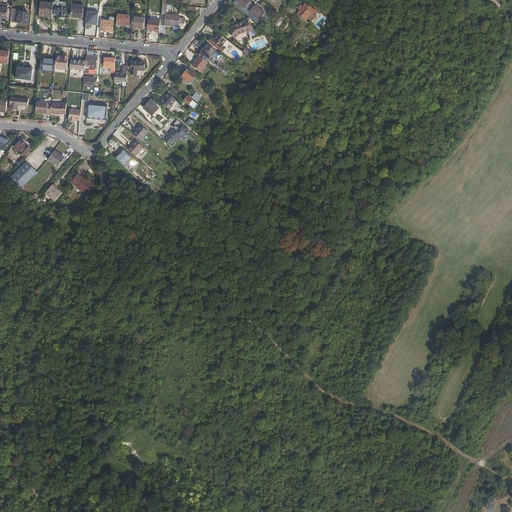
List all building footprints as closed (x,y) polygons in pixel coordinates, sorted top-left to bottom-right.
[(69,0),(54,0),(54,3),(54,7),(61,8),(61,11),(68,11),(69,0)] [(235,0),(241,4),(239,7),(248,15),(250,12),(261,20),(266,12),(256,5),(256,6),(250,1),(251,0),(250,0),(235,0)] [(41,15),(53,16),(54,7),(54,3),(42,2),(41,15)] [(317,11),(305,2),(297,13),(306,20),(311,13),(314,16),(317,11)] [(72,16),(83,17),(84,5),(73,4),(72,16)] [(0,19),(3,20),(3,18),(8,18),(9,8),(0,6),(0,19)] [(12,9),(11,21),(29,23),(30,13),(17,12),(17,9),(12,9)] [(162,17),(161,24),(180,26),(180,24),(180,22),(183,23),(184,23),(184,18),(180,17),(181,16),(166,14),(166,10),(163,10),(162,14),(162,17)] [(91,29),(91,26),(100,26),(100,12),(88,12),(87,29),(91,29)] [(118,21),(117,24),(130,25),(130,15),(118,14),(118,21)] [(278,24),(283,17),(280,15),(275,21),(278,24)] [(134,17),(133,28),(146,29),(146,19),(134,17)] [(161,20),(148,19),(147,30),(159,31),(161,20)] [(101,30),(113,31),(114,21),(102,20),(101,30)] [(246,28),(235,20),(230,23),(225,30),(232,36),(236,31),(246,28)] [(208,36),(206,39),(219,50),(227,41),(215,31),(210,37),(208,36)] [(219,54),(205,42),(195,54),(196,55),(203,61),(209,53),(215,58),(219,54)] [(241,46),(239,49),(246,54),(248,51),(241,46)] [(0,50),(0,55),(0,62),(9,63),(10,51),(0,50)] [(87,61),(87,64),(93,64),(93,67),(97,68),(98,56),(88,55),(87,61)] [(197,71),(204,62),(203,61),(196,55),(189,64),(197,71)] [(64,57),(57,56),(57,59),(56,68),(67,69),(68,58),(64,57)] [(105,66),(116,67),(117,58),(106,57),(105,66)] [(48,70),(55,71),(56,68),(57,59),(50,59),(50,60),(42,60),(41,71),(48,72),(48,70)] [(72,61),(71,69),(86,70),(87,64),(87,61),(83,61),(83,62),(79,62),(72,61)] [(132,74),(138,74),(138,69),(145,69),(145,62),(133,61),(132,74)] [(116,72),(116,82),(124,82),(124,81),(124,80),(128,80),(129,66),(125,65),(124,73),(116,72)] [(188,83),(195,74),(188,67),(180,77),(188,83)] [(33,80),(34,69),(19,68),(18,79),(33,80)] [(86,77),(85,86),(91,86),(91,89),(95,89),(96,78),(86,77)] [(193,97),(200,101),(204,95),(197,91),(193,97)] [(161,102),(170,110),(174,105),(173,104),(177,100),(168,92),(161,102)] [(182,101),(187,105),(188,104),(190,107),(194,103),(186,96),(182,101)] [(30,99),(12,98),(11,106),(12,106),(12,110),(19,111),(20,106),(29,107),(30,99)] [(0,110),(7,111),(8,100),(0,99),(0,110)] [(152,116),(158,108),(149,100),(144,107),(148,111),(147,112),(152,116)] [(52,115),(52,114),(53,103),(51,103),(38,102),(37,112),(48,113),(48,115),(52,115)] [(63,114),(67,114),(68,103),(64,103),(64,104),(53,103),(52,114),(63,115),(63,114)] [(88,119),(96,119),(98,104),(89,103),(88,119)] [(98,104),(96,119),(108,120),(109,105),(98,104)] [(80,119),(82,120),(83,109),(71,108),(70,121),(77,121),(77,119),(80,119)] [(162,130),(165,127),(153,117),(151,120),(162,130)] [(136,131),(133,135),(140,141),(148,132),(140,125),(135,130),(136,131)] [(185,135),(176,128),(168,137),(165,141),(172,147),(175,143),(177,144),(185,135)] [(130,136),(126,141),(135,149),(139,144),(130,136)] [(10,141),(0,137),(0,147),(6,151),(10,141)] [(23,139),(16,147),(25,155),(32,148),(23,139)] [(135,149),(126,141),(122,145),(131,153),(135,149)] [(120,156),(125,150),(122,146),(116,152),(120,156)] [(65,157),(55,151),(50,158),(60,165),(65,157)] [(120,158),(127,165),(132,160),(125,153),(120,158)] [(60,165),(50,158),(49,160),(59,166),(60,165)] [(124,168),(127,165),(120,158),(117,161),(124,168)] [(137,161),(129,168),(132,171),(140,164),(137,161)] [(10,178),(21,189),(38,172),(27,162),(10,178)] [(35,177),(38,173),(38,172),(21,189),(23,190),(35,177)] [(78,174),(72,181),(78,187),(88,195),(92,190),(93,190),(96,187),(85,178),(84,179),(78,174)] [(54,184),(48,192),(57,200),(63,192),(54,184)]
